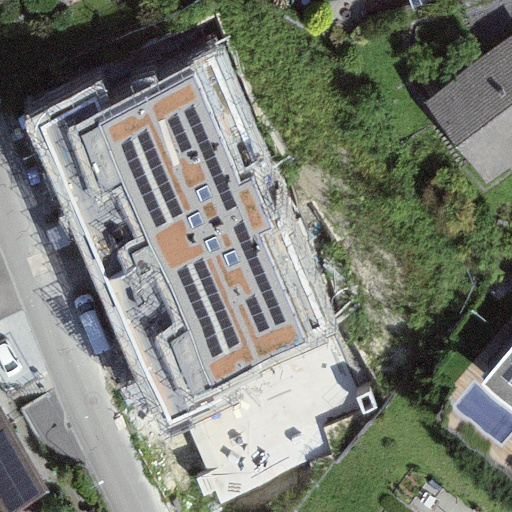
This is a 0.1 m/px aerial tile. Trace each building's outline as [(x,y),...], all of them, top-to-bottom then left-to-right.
[(511,33),(415,101),(479,192),(511,168),(511,33)] [(195,207),(137,230),(186,352),(244,329),(195,207)] [(511,327),(481,363),(511,389),(511,327)] [(219,511),(321,462),(266,351),(154,406),(206,511),(219,511)] [(0,511),(2,511),(42,493),(4,418),(0,419),(0,511)]
